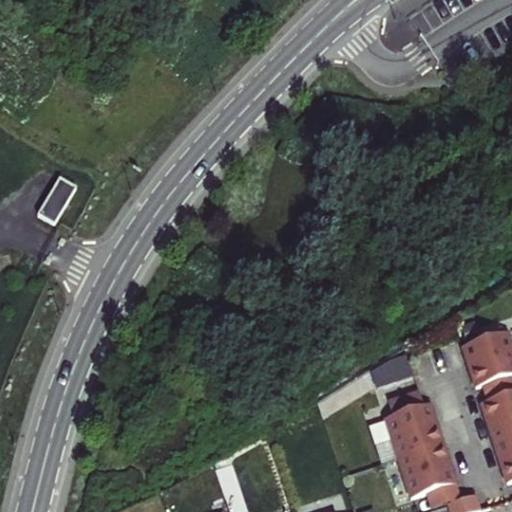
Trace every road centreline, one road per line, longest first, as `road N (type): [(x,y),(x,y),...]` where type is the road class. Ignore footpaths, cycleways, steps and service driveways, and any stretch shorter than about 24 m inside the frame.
road 1 (tertiary): [(334,20),(204,154),(140,237),(83,346),(33,511)]
road 2 (unknown): [(497,511),(456,382)]
